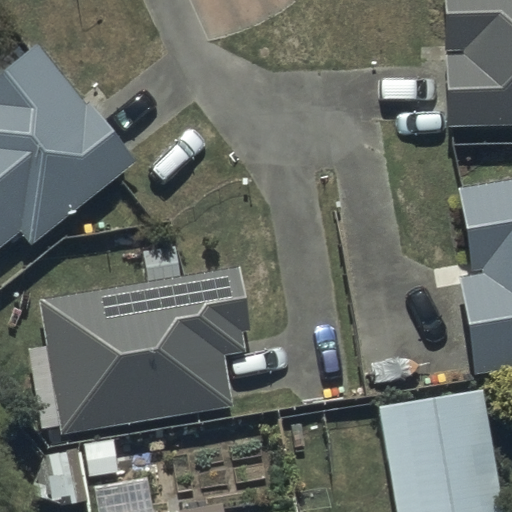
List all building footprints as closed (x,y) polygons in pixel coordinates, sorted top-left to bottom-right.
[(511,0),(440,0),(441,140),(511,138),(511,0)] [(0,253),(14,243),(24,256),(127,173),(32,55),(0,80),(0,253)] [(511,190),(454,199),(468,285),(448,288),(464,388),(511,380),(511,190)] [(236,277),(35,308),(56,445),(227,419),(220,368),(236,365),(233,342),(246,340),(236,277)] [(494,511),(473,396),(374,415),(392,511),(494,511)]
